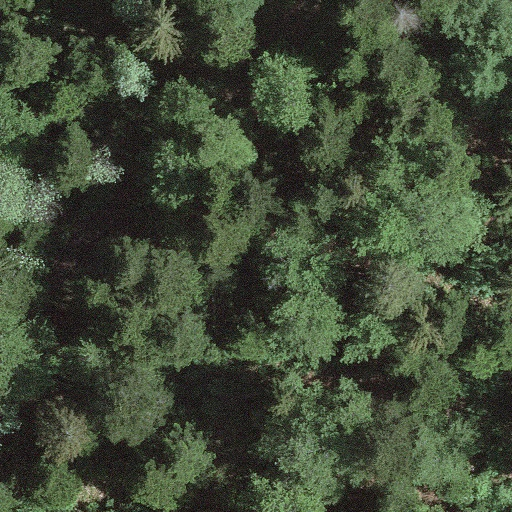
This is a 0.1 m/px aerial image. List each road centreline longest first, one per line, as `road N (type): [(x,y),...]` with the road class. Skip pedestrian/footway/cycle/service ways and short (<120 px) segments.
road 1 (track): [(0,399),(29,383),(165,363),(281,364),(390,322),(456,253),(511,239)]
road 2 (track): [(0,345),(268,64),(314,0)]
